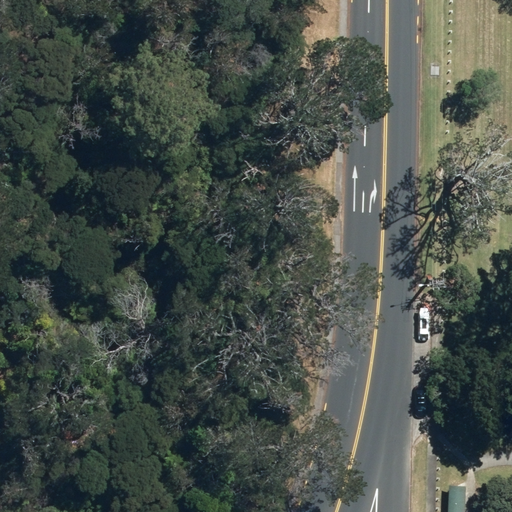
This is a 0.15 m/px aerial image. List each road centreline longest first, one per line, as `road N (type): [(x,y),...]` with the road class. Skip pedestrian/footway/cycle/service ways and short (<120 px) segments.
road 1 (secondary): [(383,0),(374,298)]
road 2 (secondary): [(374,298),(362,416),(335,511)]
road 3 (secondary): [(374,298),(393,511)]
